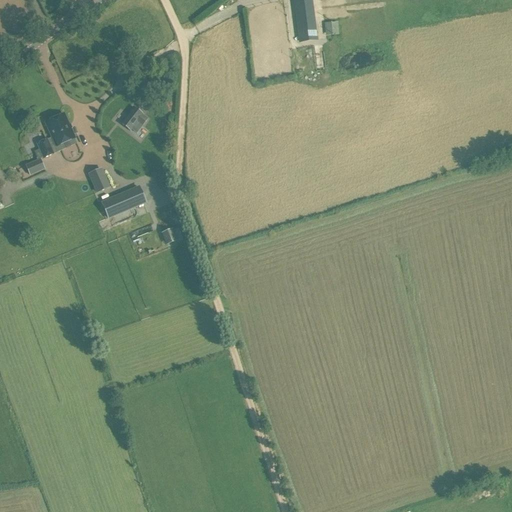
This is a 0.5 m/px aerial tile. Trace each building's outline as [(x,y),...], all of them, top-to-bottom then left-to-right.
[(312,0),(293,0),(297,32),(317,29),(312,0)] [(334,15),(333,0),(322,0),(323,15),(334,15)] [(323,17),(325,31),(335,29),(333,16),(323,17)] [(122,57),(110,63),(114,72),(127,66),(122,57)] [(134,109),(122,125),(132,133),(139,124),(144,128),(149,121),(134,109)] [(45,140),(38,144),(44,158),(53,154),(65,149),(71,146),(68,141),(74,138),(64,115),(46,123),(52,137),(47,140),(45,140)] [(113,145),(123,135),(112,126),(103,136),(113,145)] [(30,148),(37,157),(42,154),(34,144),(30,148)] [(26,168),(17,171),(21,182),(31,177),(30,176),(44,169),(40,159),(25,166),(26,168)] [(101,170),(89,174),(97,193),(109,188),(101,170)] [(145,203),(139,188),(102,204),(108,219),(145,203)] [(175,239),(171,230),(162,234),(166,243),(175,239)]
